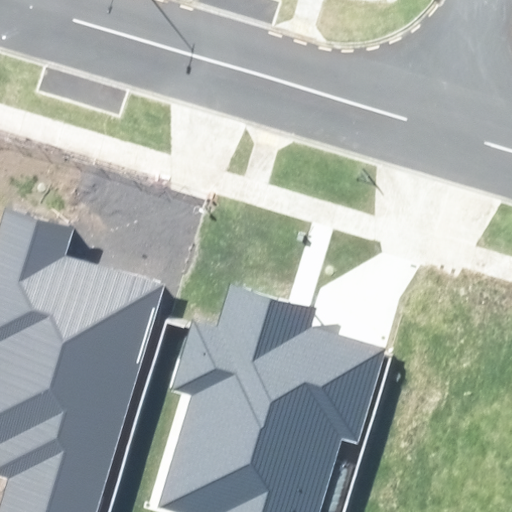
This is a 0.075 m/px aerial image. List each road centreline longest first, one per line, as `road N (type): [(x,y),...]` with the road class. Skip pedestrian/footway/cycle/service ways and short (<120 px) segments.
road 1 (residential): [(1,0),(444,128)]
road 2 (residential): [(444,128),(485,0)]
